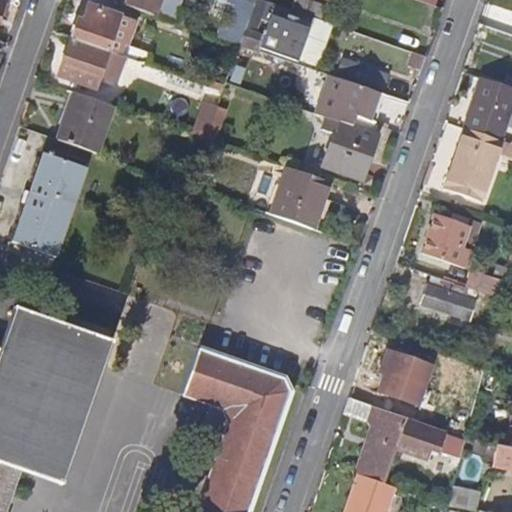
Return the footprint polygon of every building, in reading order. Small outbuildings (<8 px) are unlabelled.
[(156,12),(159,0),(129,0),(129,3),(156,12)] [(314,0),(295,0),(293,5),(319,17),(325,5),(314,0)] [(154,18),(156,12),(129,3),(127,8),(154,18)] [(295,62),(311,17),(272,3),(256,49),(295,62)] [(80,21),(73,42),(109,55),(138,65),(142,52),(124,45),(132,22),(89,7),(84,23),(80,21)] [(96,93),(109,55),(73,42),(59,79),(96,93)] [(511,85),(479,75),(461,127),(464,128),(501,141),(511,108),(511,85)] [(368,133),(380,95),(342,82),(329,121),(334,122),(320,166),(359,180),(374,136),(368,133)] [(100,155),(116,109),(75,95),(60,140),(100,155)] [(205,99),(195,125),(219,134),(228,108),(205,99)] [(511,157),(511,144),(501,141),(464,128),(444,186),(475,196),(491,151),(511,157)] [(89,171),(56,159),(45,155),(14,243),(58,258),(89,171)] [(311,230),(327,182),(285,168),(269,215),(311,230)] [(487,187),(483,200),(492,204),(497,190),(487,187)] [(462,267),(468,249),(458,245),(468,215),(452,210),(449,218),(432,213),(419,253),(462,267)] [(478,218),(468,215),(458,245),(468,249),(478,218)] [(472,269),(467,286),(469,287),(478,290),(502,299),(507,281),(472,269)] [(476,302),(427,285),(421,304),(469,321),(476,302)] [(476,297),(478,290),(469,287),(466,293),(476,297)] [(0,511),(9,511),(26,465),(67,480),(117,335),(17,300),(2,341),(0,340),(0,511)] [(247,511),(291,390),(283,378),(199,347),(182,394),(218,406),(228,420),(196,511),(247,511)] [(438,366),(398,352),(385,391),(425,404),(438,366)] [(454,466),(459,467),(462,456),(467,438),(467,436),(351,397),(345,414),(370,422),(377,430),(361,475),(388,485),(400,449),(430,459),(433,448),(457,456),(454,466)] [(488,442),(467,438),(462,456),(484,462),(488,442)] [(511,445),(500,443),(495,464),(511,467),(511,445)] [(387,511),(396,487),(388,485),(361,475),(348,511),(387,511)] [(459,480),(455,507),(484,511),(488,511),(493,486),(459,480)]
